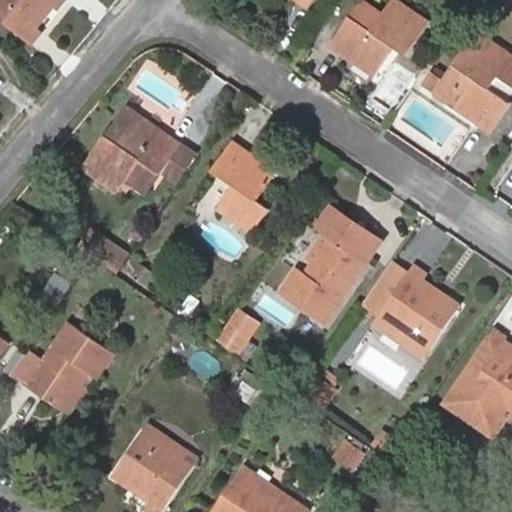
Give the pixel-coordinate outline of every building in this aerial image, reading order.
[(0,0),(0,14),(34,43),(43,32),(37,27),(59,0),(0,0)] [(334,45),(376,74),(397,45),(408,52),(430,22),(398,0),(394,0),(385,13),(373,30),(353,17),(334,45)] [(365,0),(353,17),(373,30),(385,13),(367,0),(365,0)] [(511,102),(491,89),(495,83),(511,94),(511,55),(478,32),(444,83),(430,73),(422,84),(493,131),(511,102)] [(109,132),(86,166),(120,190),(133,171),(142,159),(162,173),(182,144),(129,107),(110,133),(109,132)] [(272,208),(258,198),(277,171),(234,140),(214,169),(219,172),(203,195),(256,231),(272,208)] [(182,144),(162,173),(174,181),(195,152),(182,144)] [(162,173),(142,159),(133,171),(153,185),(162,173)] [(383,240),(333,206),(321,225),(328,230),(332,233),(315,259),(308,269),(301,265),(284,288),(329,319),(383,240)] [(315,259),(332,233),(328,230),(311,256),(315,259)] [(112,248),(90,232),(80,247),(102,262),(112,248)] [(112,248),(102,262),(116,271),(126,257),(112,248)] [(139,258),(129,272),(139,279),(149,265),(139,258)] [(366,305),(383,316),(414,271),(397,260),(366,305)] [(383,316),(429,348),(460,303),(425,279),(429,272),(418,264),(414,271),(383,316)] [(75,283),(58,272),(39,301),(55,312),(75,283)] [(213,320),(194,307),(187,318),(214,337),(227,319),(218,313),(213,320)] [(239,310),(220,339),(241,353),(260,324),(239,310)] [(164,315),(142,327),(148,339),(170,328),(164,315)] [(383,316),(378,322),(425,355),(429,348),(383,316)] [(69,409),(86,384),(93,372),(102,377),(117,353),(71,323),(45,363),(31,385),(69,409)] [(511,402),(511,342),(509,341),(511,338),(498,330),(486,348),(498,357),(483,378),(471,370),(450,402),(482,424),(495,406),(505,413),(511,402)] [(0,358),(10,343),(0,336),(0,358)] [(486,348),(471,370),(483,378),(498,357),(486,348)] [(27,354),(21,350),(11,366),(17,370),(27,354)] [(29,352),(15,374),(31,385),(45,363),(29,352)] [(248,403),(252,396),(261,402),(272,386),(253,372),(237,396),(248,403)] [(326,409),(340,389),(320,374),(306,394),(326,409)] [(69,409),(74,413),(91,387),(86,384),(69,409)] [(495,406),(482,424),(492,431),(505,413),(495,406)] [(147,432),(194,463),(199,456),(151,425),(147,432)] [(385,429),(375,444),(389,454),(399,439),(385,429)] [(161,511),(194,463),(147,432),(118,475),(154,499),(148,508),(154,511),(161,511)] [(350,440),(337,458),(353,469),(365,451),(350,440)] [(404,440),(392,458),(409,470),(422,452),(404,440)] [(247,466),(243,473),(299,511),(307,511),(309,509),(247,466)] [(299,511),(243,473),(216,511),(299,511)] [(511,511),(511,491),(511,490),(499,508),(505,511),(511,511)] [(427,511),(448,511),(445,510),(446,508),(434,501),(427,511)]
